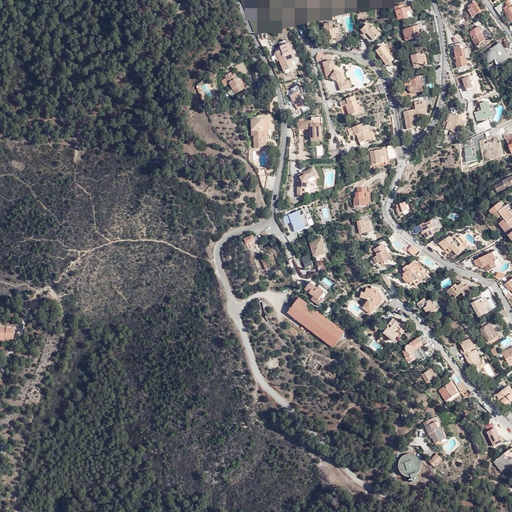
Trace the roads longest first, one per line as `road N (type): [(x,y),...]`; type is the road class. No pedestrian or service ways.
road 1 (unclassified): [(269,221),(231,233),(217,253),(260,379),(359,481),(431,511)]
road 2 (residential): [(406,144),(387,203),(392,222),(441,259),(496,285),(511,311)]
road 3 (unclassified): [(242,0),(285,121),(269,221)]
road 4 (residential): [(406,144),(387,84),(366,59),(315,49),(324,98)]
road 5 (residential): [(394,302),(415,315),(511,426)]
road 6 (residential): [(433,0),(444,49),(440,105),(425,135),(406,144)]
road 7 (track): [(167,0),(146,42),(80,123)]
